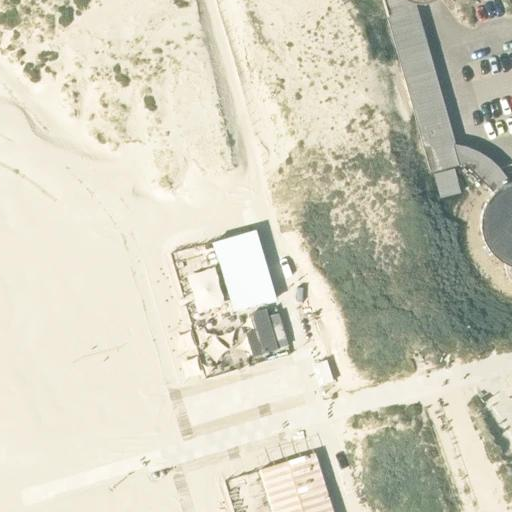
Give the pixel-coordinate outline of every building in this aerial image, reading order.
[(380,0),(429,173),(458,165),(452,146),(412,1),(408,0),(407,0),(380,0)] [(463,164),(480,180),(491,192),(488,195),(485,199),(484,202),(483,204),(481,206),(480,209),(480,211),(479,214),(479,216),(478,219),(478,222),(478,224),(478,227),(479,230),(479,232),(480,235),(480,237),(481,240),(484,244),(485,247),(486,249),(488,251),(489,253),(491,254),(495,258),(499,260),(503,262),(503,265),(504,269),(505,273),(505,275),(506,277),(507,279),(508,281),(511,284),(511,286),(511,285),(511,180),(508,181),(505,182),(495,169),(486,160),(476,153),(464,149),(452,146),(458,165),(463,164)] [(438,199),(459,194),(453,169),(432,175),(438,199)] [(254,231),(211,243),(231,312),(274,300),(254,231)] [(177,287),(179,296),(202,290),(200,280),(177,287)] [(279,321),(277,315),(265,318),(263,312),(248,316),(253,332),(245,335),(252,357),(275,350),(272,342),(284,339),(279,321)] [(324,368),(312,371),(319,392),(330,389),(324,368)] [(330,511),(313,455),(257,471),(269,511),(330,511)]
